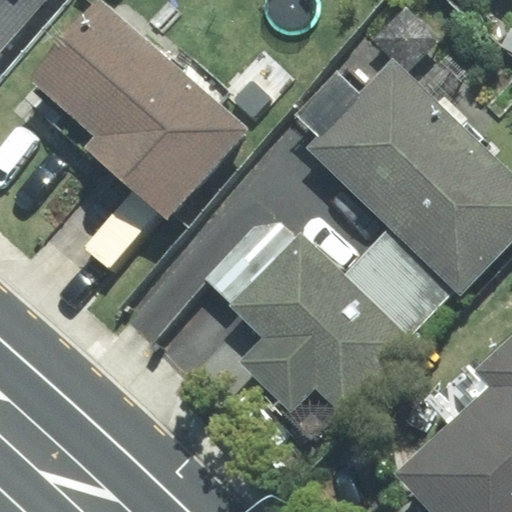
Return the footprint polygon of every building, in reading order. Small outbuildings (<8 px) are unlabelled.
[(0,0),(0,68),(57,0),(0,0)] [(21,112),(164,234),(244,141),(100,20),(21,112)] [(454,295),(459,300),(511,245),(511,189),(391,74),(311,158),(389,233),(454,295)] [(255,233),(206,288),(234,312),(299,246),(280,230),(255,233)] [(339,285),(403,347),(454,295),(389,233),(339,285)] [(342,419),(408,352),(403,347),(339,285),(299,246),(234,312),(231,315),(264,348),(241,372),(289,420),(315,393),(342,419)] [(399,492),(417,511),(511,511),(511,361),(481,390),(494,404),(399,492)]
